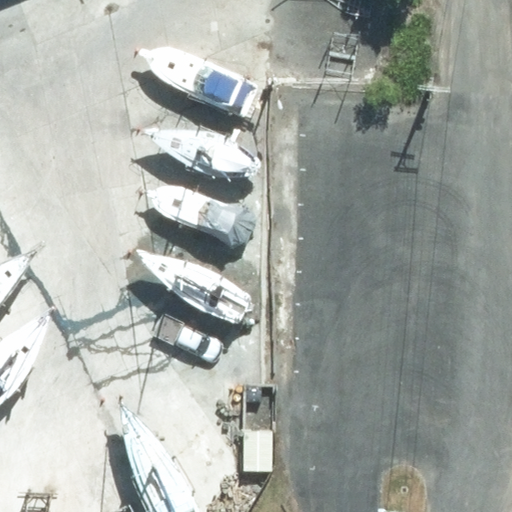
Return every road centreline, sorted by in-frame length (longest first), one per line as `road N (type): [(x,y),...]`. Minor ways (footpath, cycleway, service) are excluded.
road 1 (unclassified): [(474,0),(457,210),(432,340)]
road 2 (unclassified): [(357,511),(365,454),(432,340)]
road 3 (unclassified): [(432,340),(458,454),(446,511)]
